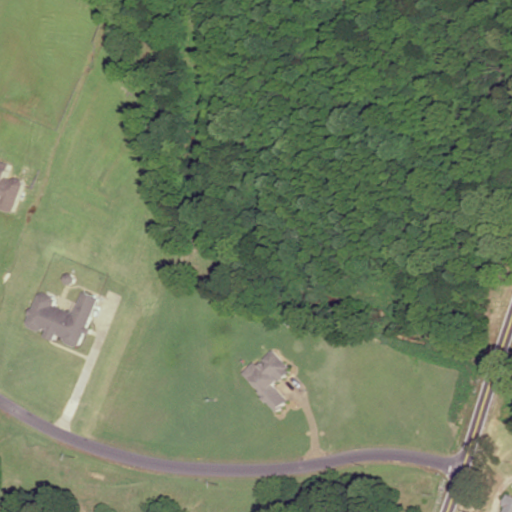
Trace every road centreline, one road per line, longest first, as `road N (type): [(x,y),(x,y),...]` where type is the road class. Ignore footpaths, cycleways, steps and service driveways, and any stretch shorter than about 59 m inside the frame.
road 1 (residential): [(462,476),(438,463),(387,455),(277,471),(169,468),(101,452),(0,400)]
road 2 (tertiary): [(449,511),(511,327)]
